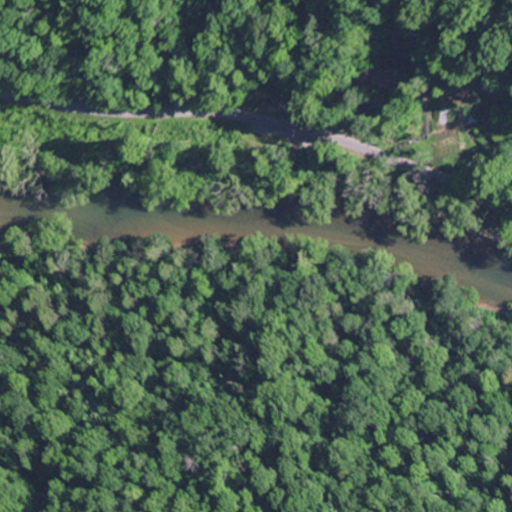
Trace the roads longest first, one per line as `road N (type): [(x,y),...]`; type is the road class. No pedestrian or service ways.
road 1 (residential): [(511,211),(304,129),(230,114),(75,104),(0,83)]
road 2 (residential): [(511,90),(452,76),(417,38),(397,33)]
